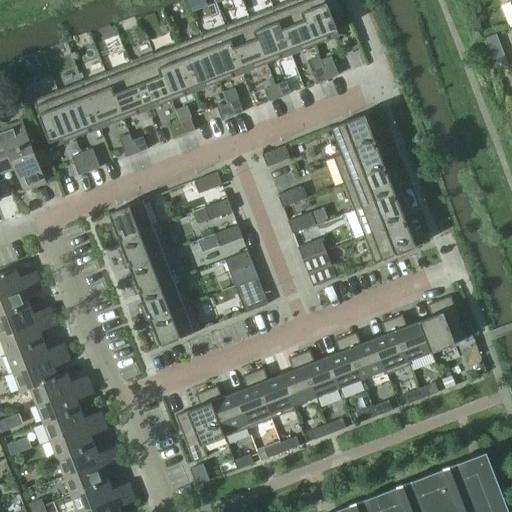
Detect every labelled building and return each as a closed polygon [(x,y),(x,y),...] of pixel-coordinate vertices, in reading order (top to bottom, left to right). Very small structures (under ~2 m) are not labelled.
[(302,50),(316,45),(298,0),(293,0),(274,8),(290,49),(300,45),(302,50)] [(298,0),(316,45),(325,42),(329,40),(327,35),(338,31),(331,12),(342,8),(339,0),(298,0)] [(257,14),(250,17),(268,64),(275,61),(282,58),(280,53),(290,49),(274,8),(257,14)] [(268,64),(250,17),(226,26),(242,68),(252,64),(254,69),(268,64)] [(231,72),(242,68),(226,26),(202,35),(220,82),(233,77),(231,72)] [(206,87),(220,82),(202,35),(178,45),(194,87),(204,83),(206,87)] [(183,91),(194,87),(178,45),(154,54),(172,101),(185,96),(183,91)] [(158,106),(172,101),(154,54),(130,63),(146,105),(156,101),(158,106)] [(332,56),(321,60),(324,67),(329,79),(337,76),(339,75),(332,56)] [(107,72),(106,72),(124,119),(125,119),(138,114),(136,109),(146,105),(130,63),(107,72)] [(324,67),(313,71),(318,83),(329,79),(324,67)] [(111,124),(124,119),(106,72),(82,81),(99,123),(109,120),(111,124)] [(287,81),(276,85),(281,98),(292,93),(287,81)] [(82,82),(58,91),(77,138),(90,132),(88,128),(98,124),(99,124),(82,82)] [(276,85),(265,89),(270,102),(281,98),(276,85)] [(58,91),(34,101),(50,142),(61,138),(63,143),(77,138),(58,91)] [(239,99),(228,104),(233,116),(244,112),(239,99)] [(228,104),(218,108),(222,120),(233,116),(228,104)] [(331,128),(341,154),(342,154),(376,141),(372,131),(376,130),(370,113),(331,128)] [(191,118),(180,122),(185,135),(196,131),(191,118)] [(0,134),(0,165),(5,179),(17,174),(23,192),(46,183),(22,121),(0,129),(0,130),(1,134),(0,134)] [(180,122),(170,126),(175,139),(185,135),(180,122)] [(130,134),(119,138),(127,157),(138,153),(133,141),(130,134)] [(143,137),(133,141),(138,153),(148,149),(143,137)] [(334,157),(344,184),(386,168),(386,167),(382,157),(386,155),(380,139),(376,141),(342,154),(341,154),(334,157)] [(263,154),(268,167),(291,158),(286,145),(263,154)] [(93,149),(83,153),(90,172),(100,168),(93,149)] [(83,153),(72,157),(79,176),(80,176),(90,172),(83,153)] [(344,184),(354,210),(396,194),(396,193),(392,183),(396,182),(390,165),(386,167),(386,168),(344,184)] [(200,193),(223,184),(218,172),(195,181),(200,193)] [(278,195),(283,207),(306,199),(301,186),(278,195)] [(354,210),(365,236),(406,220),(406,219),(402,209),(406,208),(400,191),(396,193),(396,194),(354,210)] [(116,243),(120,241),(120,240),(162,224),(151,197),(110,213),(114,225),(110,226),(116,243)] [(210,220),(233,211),(228,199),(205,208),(210,220)] [(288,221),(293,234),(316,225),(312,212),(288,221)] [(365,236),(375,263),(417,247),(412,236),(416,234),(410,217),(406,219),(406,220),(365,236)] [(126,269),(130,268),(130,267),(172,250),(162,224),(120,240),(120,241),(124,251),(120,253),(126,269)] [(220,246),(243,237),(238,225),(215,234),(220,246)] [(299,247),(303,260),(326,251),(322,238),(299,247)] [(136,295),(140,294),(140,293),(182,276),(172,250),(130,267),(130,268),(134,277),(130,279),(136,295)] [(230,272),(253,264),(248,251),(225,260),(230,272)] [(314,287),(337,278),(332,265),(309,274),(314,287)] [(0,295),(41,280),(37,271),(20,278),(17,268),(0,274),(0,295)] [(146,321),(151,320),(150,319),(192,303),(182,276),(140,293),(140,294),(144,303),(140,305),(146,321)] [(0,316),(30,305),(27,295),(44,288),(41,280),(0,295),(0,316)] [(241,300),(246,313),(269,304),(264,291),(241,300)] [(420,321),(432,353),(468,339),(452,296),(428,305),(432,316),(420,321)] [(150,331),(156,347),(203,330),(192,303),(150,319),(151,320),(154,329),(150,331)] [(0,335),(0,337),(54,316),(51,307),(34,313),(30,305),(0,316),(0,335)] [(392,318),(410,365),(411,365),(410,361),(432,353),(420,321),(408,326),(403,314),(392,318)] [(7,355),(45,341),(41,331),(58,325),(54,316),(0,337),(7,355)] [(386,334),(374,339),(386,371),(387,374),(410,365),(392,318),(382,323),(386,334)] [(346,336),(363,380),(386,371),(374,339),(361,344),(357,332),(346,336)] [(327,357),(340,388),(363,380),(346,336),(335,340),(340,352),(327,357)] [(14,373),(69,352),(65,342),(48,349),(45,341),(7,355),(14,373)] [(311,350),(300,354),(316,397),(318,397),(340,388),(327,357),(315,362),(311,350)] [(59,377),(58,376),(54,366),(72,359),(69,352),(14,373),(22,392),(31,388),(31,387),(59,377)] [(293,370),(281,375),(295,410),(296,410),(295,406),(316,397),(300,354),(289,358),(293,370)] [(264,368),(254,372),(272,419),(295,410),(281,375),(269,379),(264,368)] [(38,406),(92,385),(89,376),(71,382),(67,372),(58,376),(59,377),(31,387),(31,388),(38,406)] [(247,388),(235,393),(249,428),(272,419),(254,372),(243,376),(247,388)] [(419,388),(423,398),(439,392),(435,382),(419,388)] [(45,424),(82,409),(78,400),(96,394),(92,385),(38,406),(45,424)] [(218,386),(207,390),(225,437),(249,428),(235,393),(223,397),(218,386)] [(403,395),(407,404),(423,398),(419,388),(403,395)] [(201,406),(176,415),(194,462),(209,456),(204,445),(210,443),(225,437),(207,390),(197,394),(201,406)] [(373,406),(377,416),(393,409),(389,400),(373,406)] [(0,417),(8,415),(6,409),(0,406),(0,417)] [(357,413),(361,422),(377,416),(373,406),(357,413)] [(45,424),(52,442),(106,421),(103,412),(85,418),(82,409),(45,424)] [(327,424),(330,434),(346,427),(343,418),(327,424)] [(58,460),(95,445),(92,436),(110,430),(106,421),(52,442),(58,460)] [(311,431),(314,440),(330,434),(327,424),(311,431)] [(281,442),(284,451),(300,445),(297,436),(281,442)] [(22,452),(18,441),(7,445),(12,456),(22,452)] [(265,448),(268,458),(284,451),(281,442),(265,448)] [(65,477),(120,456),(116,447),(99,454),(95,445),(58,460),(65,477)] [(510,511),(487,453),(334,511),(510,511)] [(234,460),(238,469),(254,463),(250,454),(234,460)] [(72,495),(109,481),(106,472),(123,465),(120,456),(65,477),(72,495)] [(216,461),(208,464),(212,476),(220,473),(216,461)] [(204,463),(190,469),(197,485),(210,480),(204,463)] [(78,511),(81,511),(133,492),(130,483),(113,490),(109,481),(72,495),(78,511)] [(121,511),(119,508),(137,501),(133,492),(81,511),(121,511)] [(30,503),(33,511),(42,508),(39,500),(30,503)]
